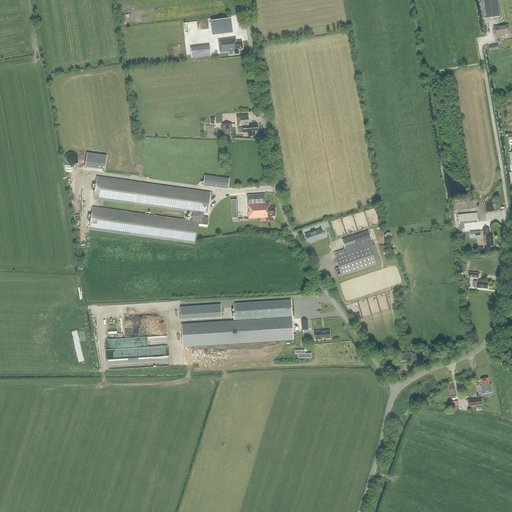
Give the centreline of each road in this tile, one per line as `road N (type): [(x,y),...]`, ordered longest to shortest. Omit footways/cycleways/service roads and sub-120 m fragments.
road 1 (unclassified): [(395,390),(288,228),(242,0)]
road 2 (unclassified): [(395,390),(487,340),(509,218)]
road 3 (unclassified): [(509,218),(480,44)]
road 4 (unclassified): [(360,511),(395,390)]
